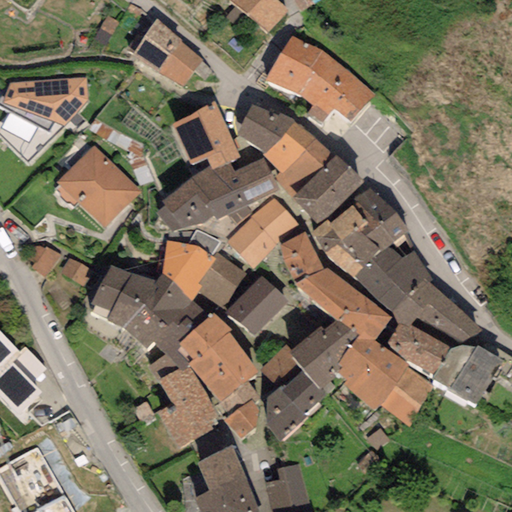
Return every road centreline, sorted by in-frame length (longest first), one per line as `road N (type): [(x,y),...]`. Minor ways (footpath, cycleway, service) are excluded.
road 1 (tertiary): [(140,0),(239,85),(306,122),(375,177),(460,300),(511,346)]
road 2 (residential): [(142,511),(51,369),(0,256)]
road 3 (residential): [(267,511),(260,377)]
